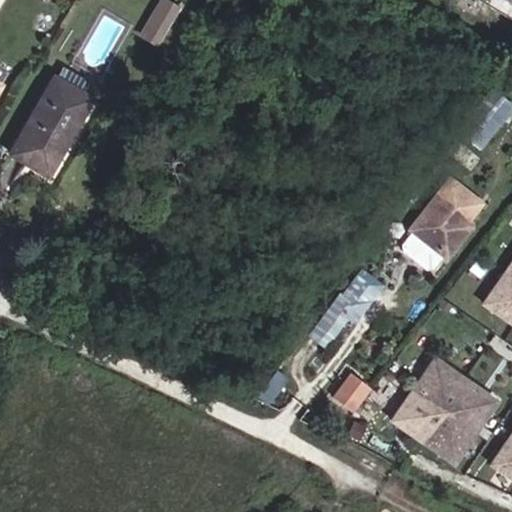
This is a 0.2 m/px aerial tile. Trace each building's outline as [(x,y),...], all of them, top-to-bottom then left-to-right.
[(511,0),(488,0),(511,13),(511,0)] [(154,46),(159,37),(163,40),(178,14),(157,2),(137,36),(154,46)] [(88,100),(51,77),(9,152),(45,174),(88,100)] [(499,123),(485,112),(468,135),(481,145),(499,123)] [(463,225),(479,205),(444,178),(406,228),(443,257),(458,239),(455,236),(463,225)] [(458,239),(466,228),(463,225),(455,236),(458,239)] [(511,320),(511,261),(485,301),(511,320)] [(355,265),(310,337),(328,348),(349,314),(359,320),(383,282),(355,265)] [(392,417),(453,460),(496,398),(435,356),(392,417)] [(331,395),(352,412),(373,387),(351,370),(331,395)] [(511,431),(491,461),(511,475),(511,431)]
